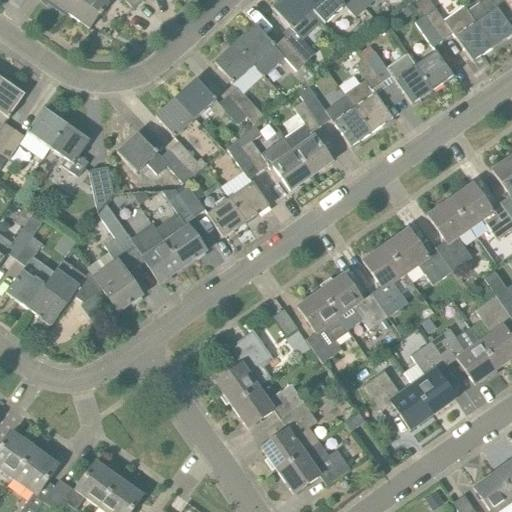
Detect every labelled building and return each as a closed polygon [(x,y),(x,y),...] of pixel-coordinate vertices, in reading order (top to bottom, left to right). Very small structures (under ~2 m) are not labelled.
[(45,0),(46,0),(67,15),(77,0),(45,0)] [(99,17),(109,3),(108,2),(110,0),(77,0),(67,15),(88,29),(88,30),(89,31),(98,16),(99,17)] [(143,2),(140,0),(123,0),(133,11),(143,2)] [(310,67),(318,59),(302,42),(322,23),(312,12),(301,0),(283,0),(272,10),(290,29),(281,36),(306,63),(307,62),(310,67)] [(301,0),(312,12),(322,23),(342,5),(337,0),(301,0)] [(355,18),(365,10),(355,0),(337,0),(342,5),(355,18)] [(355,0),(365,10),(375,1),(374,0),(355,0)] [(426,16),(437,9),(430,0),(426,0),(418,5),(426,16)] [(493,50),(511,36),(511,32),(494,6),(503,0),(487,0),(468,14),(493,50)] [(493,50),(468,14),(464,8),(444,23),(435,11),(425,19),(442,44),(453,36),(472,64),(493,50)] [(433,50),(442,44),(425,19),(415,25),(433,50)] [(271,45),(255,27),(235,45),(260,72),(279,54),(296,73),(306,63),(281,36),(271,45)] [(260,72),(235,45),(214,64),(232,86),(253,66),(259,73),(260,72)] [(388,74),(374,53),(365,59),(382,85),(391,80),(393,82),(411,107),(432,91),(415,67),(415,68),(408,58),(388,74)] [(432,91),(452,77),(435,53),(415,67),(432,91)] [(371,134),(391,120),(371,92),(382,85),(365,59),(354,67),(364,82),(344,96),(348,100),(371,134)] [(0,82),(0,115),(7,120),(23,97),(1,81),(0,82)] [(195,120),(215,102),(195,81),(176,98),(195,120)] [(326,114),(306,86),(296,94),(302,103),(319,129),(330,122),(350,149),(371,134),(348,100),(326,114)] [(261,115),(237,89),(228,97),(246,118),(255,127),(270,113),(267,109),(261,115)] [(237,127),(246,118),(228,97),(218,106),(237,127)] [(195,120),(176,98),(154,118),(173,140),(195,120)] [(310,175),(328,162),(310,135),(319,129),(302,103),(293,110),(304,126),(285,139),(294,153),(310,175)] [(20,124),(15,132),(23,138),(26,134),(50,151),(67,127),(43,110),(29,131),(20,124)] [(0,152),(15,132),(3,124),(0,128),(0,152)] [(72,166),(89,142),(67,127),(50,151),(72,166)] [(258,174),(268,167),(251,143),(260,137),(255,128),(237,143),(258,174)] [(23,138),(15,132),(0,152),(0,155),(8,161),(24,139),(23,138)] [(159,159),(137,135),(115,154),(135,176),(146,165),(156,177),(166,168),(182,187),(194,177),(170,150),(159,159)] [(289,190),(309,176),(310,175),(294,153),(285,139),(264,154),(289,190)] [(196,163),(178,143),(170,150),(194,177),(206,166),(200,160),(196,163)] [(248,181),(258,174),(237,143),(226,151),(248,181)] [(511,222),(511,157),(491,172),(509,198),(500,205),(511,222)] [(112,196),(108,170),(90,173),(89,175),(96,216),(112,196)] [(256,217),(258,215),(258,214),(268,207),(252,184),(230,200),(246,223),(255,216),(256,217)] [(472,186),(449,202),(470,232),(483,223),(497,242),(511,231),(511,222),(500,205),(490,212),(472,186)] [(178,196),(194,219),(205,212),(189,188),(178,196)] [(186,225),(194,219),(178,196),(176,193),(161,193),(176,215),(184,226),(186,225)] [(246,223),(230,200),(226,202),(225,201),(215,208),(216,209),(206,216),(222,240),(246,223)] [(452,274),(472,260),(458,241),(470,232),(449,202),(427,218),(445,244),(435,250),(452,274)] [(134,248),(109,212),(102,221),(115,240),(135,269),(145,263),(159,284),(182,268),(164,243),(155,230),(152,226),(145,230),(150,236),(134,248)] [(193,262),(195,260),(194,259),(204,252),(187,227),(186,225),(184,226),(176,215),(155,230),(164,243),(182,268),(192,261),(193,262)] [(16,262),(32,240),(34,237),(23,229),(12,246),(0,237),(0,264),(6,255),(16,262)] [(426,257),(407,231),(385,247),(406,277),(419,268),(432,288),(452,274),(435,250),(426,257)] [(54,274),(32,260),(42,246),(32,240),(16,262),(25,268),(22,273),(5,295),(28,312),(63,263),(62,262),(54,274)] [(129,307),(131,305),(130,304),(141,298),(125,276),(135,269),(115,240),(107,246),(104,248),(114,263),(93,278),(102,291),(117,313),(128,306),(129,307)] [(387,319),(407,306),(393,286),(406,277),(385,247),(362,263),(381,289),(371,296),(387,319)] [(50,328),(67,305),(54,295),(73,270),(63,263),(28,312),(38,319),(37,320),(40,322),(40,321),(50,328)] [(83,305),(102,291),(93,278),(89,273),(72,297),(83,305)] [(511,285),(505,291),(492,273),(482,280),(495,298),(511,322),(511,321),(511,285)] [(361,302),(343,277),(320,293),(339,320),(353,310),(369,332),(387,319),(371,296),(361,302)] [(322,365),(341,351),(325,330),(339,320),(320,293),(297,309),(315,335),(305,342),(322,365)] [(498,371),(511,360),(511,342),(502,328),(511,322),(495,298),(474,313),(490,335),(479,343),(498,371)] [(426,336),(435,329),(427,320),(419,326),(426,336)] [(479,343),(468,328),(454,339),(448,331),(430,344),(447,368),(457,362),(474,387),(498,371),(479,343)] [(231,408),(258,388),(249,374),(271,358),(253,333),(230,350),(241,366),(214,384),(231,408)] [(432,416),(455,400),(437,374),(447,368),(430,344),(410,358),(419,372),(407,381),(411,385),(411,386),(432,416)] [(398,395),(384,374),(363,389),(381,414),(392,407),(410,432),(432,416),(411,386),(398,395)] [(268,402),(258,388),(231,408),(247,431),(273,412),(280,422),(304,406),(290,387),(268,402)] [(277,474),(318,445),(308,430),(317,424),(304,406),(280,422),(287,431),(260,450),(277,474)] [(350,435),(365,425),(359,416),(344,427),(350,435)] [(0,472),(12,482),(34,451),(10,434),(0,448),(0,472)] [(328,458),(318,445),(277,474),(293,496),(319,478),(326,488),(350,471),(336,452),(328,458)] [(12,482),(35,498),(46,483),(57,468),(34,451),(12,482)] [(511,462),(496,474),(511,496),(511,462)] [(98,510),(119,481),(95,464),(74,492),(74,493),(84,500),(98,510)] [(488,511),(502,511),(511,505),(511,496),(496,474),(474,490),(488,511)] [(100,511),(131,511),(142,497),(119,481),(98,510),(100,511)] [(53,511),(60,511),(74,493),(74,492),(59,482),(42,504),(53,511)] [(457,511),(473,511),(463,497),(452,505),(457,511)]
